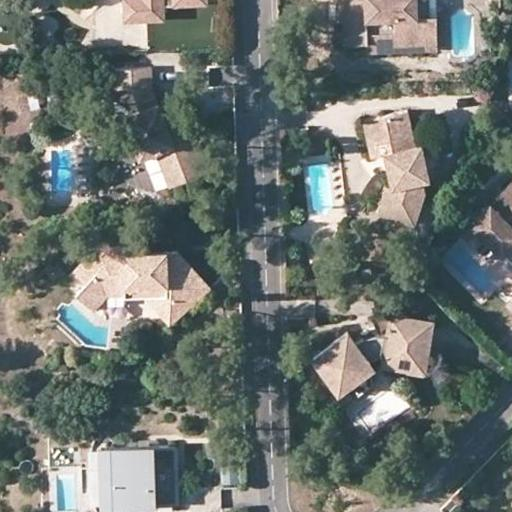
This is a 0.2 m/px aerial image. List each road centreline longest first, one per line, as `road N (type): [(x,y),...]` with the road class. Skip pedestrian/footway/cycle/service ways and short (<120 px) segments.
road 1 (residential): [(276,511),(259,0)]
road 2 (residential): [(511,399),(400,511)]
